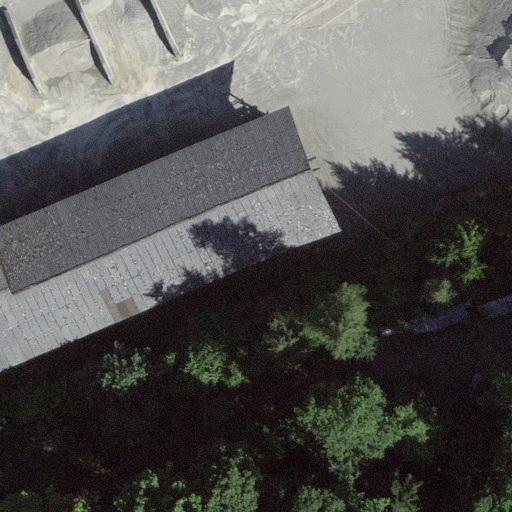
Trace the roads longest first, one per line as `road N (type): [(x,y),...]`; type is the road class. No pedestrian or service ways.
road 1 (track): [(15,511),(384,370),(511,348)]
road 2 (track): [(0,142),(60,138),(290,73),(379,0)]
